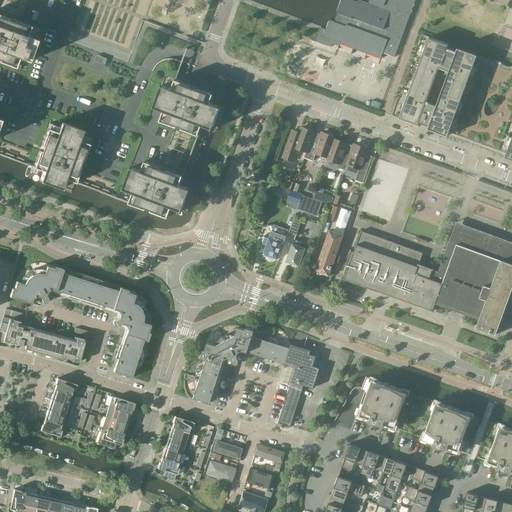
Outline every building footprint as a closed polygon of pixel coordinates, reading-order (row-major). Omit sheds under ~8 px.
[(319,31),(315,41),(331,47),(332,43),(338,46),(340,41),(340,42),(342,42),(346,44),(353,46),(354,47),(367,51),(367,52),(369,52),(380,56),(380,58),(382,52),(394,57),(415,0),(368,0),(369,0),(368,3),(358,0),(356,0),(356,2),(351,0),(340,0),(336,12),(338,13),(334,22),(329,20),(326,28),(326,29),(320,27),(319,31)] [(0,61),(17,68),(19,69),(23,59),(28,61),(36,39),(31,37),(35,27),(0,14),(0,61)] [(403,110),(400,118),(419,125),(420,121),(430,125),(429,128),(511,158),(511,67),(458,48),(457,51),(447,47),(448,44),(429,37),(426,46),(428,47),(426,53),(424,53),(418,67),(420,69),(417,74),(415,74),(413,81),(414,82),(412,88),(410,88),(405,103),(407,103),(405,110),(403,110)] [(159,120),(197,135),(198,135),(202,125),(212,129),(220,107),(210,103),(213,93),(176,79),(175,78),(171,89),(161,85),(153,107),(163,111),(159,120)] [(73,182),(74,183),(91,138),(81,135),(83,130),(61,122),(59,127),(49,123),(33,167),(34,167),(43,170),(39,180),(61,188),(65,178),(74,182),(73,182)] [(297,148),(306,151),(307,152),(313,135),(314,131),(302,126),(300,132),(293,130),(283,157),(293,161),(297,148)] [(327,159),(334,138),(335,136),(322,132),(320,137),(313,135),(307,152),(306,151),(304,157),(313,160),(316,153),(327,157),(326,159),(327,159)] [(352,151),(344,148),(346,143),(334,138),(327,159),(338,163),(337,167),(346,170),(348,164),(347,164),(352,151)] [(355,143),(352,151),(347,164),(348,164),(346,170),(357,174),(355,180),(363,182),(372,156),(365,154),(367,148),(355,143)] [(408,170),(380,159),(361,211),(390,221),(408,170)] [(145,161),(144,162),(141,171),(131,167),(119,199),(129,202),(129,203),(130,203),(131,203),(168,217),(172,207),(182,210),(190,189),(180,185),(183,175),(145,161)] [(295,183),(293,190),(300,193),(302,185),(295,183)] [(317,187),(313,197),(320,200),(324,189),(317,187)] [(301,200),(302,195),(290,190),(287,199),(299,204),(301,200)] [(299,204),(298,209),(316,215),(321,201),(302,195),(301,200),(299,204)] [(343,197),(337,195),(334,202),(340,204),(343,197)] [(333,221),(338,207),(331,204),(326,218),(333,221)] [(341,208),(333,232),(343,235),(351,211),(341,208)] [(435,303),(444,306),(479,319),(476,328),(495,335),(511,289),(511,227),(504,224),(461,209),(439,272),(431,269),(432,269),(434,270),(434,269),(419,263),(423,253),(361,230),(354,251),(352,250),(352,249),(351,249),(346,264),(347,264),(347,263),(349,264),(344,278),(433,311),(435,303)] [(296,234),(301,220),(293,217),(288,231),(296,234)] [(277,258),(283,241),(285,242),(288,232),(286,231),(287,230),(274,225),(272,231),(270,237),(269,237),(269,239),(265,238),(263,243),(267,244),(264,254),(277,258)] [(329,231),(315,271),(316,271),(316,272),(316,273),(317,273),(318,274),(319,274),(320,275),(321,275),(321,274),(322,274),(323,274),(329,276),(343,235),(333,232),(329,231)] [(293,244),(292,244),(286,261),(299,266),(305,248),(300,246),(302,242),(294,239),(293,244)] [(12,288),(9,296),(30,303),(31,303),(33,298),(36,296),(40,297),(42,301),(48,298),(46,295),(47,291),(51,289),(118,310),(120,314),(118,318),(115,320),(117,325),(121,324),(125,325),(127,328),(113,372),(131,378),(144,340),(147,341),(150,332),(148,332),(150,324),(143,322),(143,316),(142,310),(138,305),(132,302),(135,294),(127,292),(128,290),(119,287),(118,290),(62,272),(63,269),(55,266),(54,268),(47,265),(44,273),(38,273),(32,274),(27,278),(24,283),(16,281),(14,288),(12,288)] [(10,316),(26,320),(27,314),(12,310),(10,316)] [(3,317),(0,327),(0,331),(5,333),(3,341),(17,345),(17,344),(22,345),(22,344),(25,345),(24,349),(65,360),(66,358),(79,362),(84,345),(90,346),(91,341),(74,336),(73,341),(19,326),(20,321),(3,317)] [(254,330),(253,330),(246,328),(245,329),(237,327),(235,335),(215,345),(207,342),(205,350),(203,349),(197,356),(206,360),(194,398),(210,403),(224,359),(227,358),(231,359),(233,363),(239,360),(237,356),(238,352),(242,350),(284,364),(289,348),(252,336),(254,330)] [(94,333),(75,328),(73,333),(92,338),(94,333)] [(310,350),(291,344),(289,348),(284,364),(289,365),(293,366),(293,367),(288,383),(290,384),(278,423),(290,427),(304,385),(313,388),(319,368),(313,366),(316,356),(309,354),(310,350)] [(289,365),(283,382),(288,383),(293,367),(293,366),(289,365)] [(56,384),(54,389),(76,396),(77,391),(75,390),(77,384),(57,378),(55,384),(56,384)] [(365,413),(364,416),(364,417),(370,419),(368,424),(378,428),(379,424),(383,426),(383,424),(389,426),(390,425),(391,423),(396,424),(397,422),(399,415),(405,400),(404,400),(407,394),(401,392),(402,390),(402,389),(397,387),(397,388),(383,383),(383,382),(378,380),(377,381),(377,383),(371,381),(369,387),(364,400),(361,409),(360,412),(365,413)] [(54,389),(51,399),(72,406),(76,396),(54,389)] [(112,396),(109,406),(130,413),(132,409),(134,403),(112,396)] [(69,416),(72,406),(51,399),(48,409),(69,416)] [(461,445),(463,439),(469,423),(468,423),(470,417),(465,415),(466,413),(466,412),(461,410),(460,411),(447,406),(447,405),(441,404),(441,406),(435,404),(433,410),(425,432),(424,435),(429,437),(428,439),(428,440),(434,442),(432,447),(442,451),(443,448),(446,449),(447,447),(453,449),(454,448),(454,446),(459,448),(460,445),(461,445)] [(127,423),(130,413),(109,406),(106,417),(127,423)] [(48,409),(44,420),(66,426),(69,416),(48,409)] [(173,422),(171,427),(193,434),(194,429),(192,428),(194,422),(174,416),(172,422),(173,422)] [(106,417),(102,427),(124,434),(127,423),(106,417)] [(42,424),(40,430),(60,436),(62,430),(64,431),(66,426),(44,420),(43,424),(42,424)] [(122,438),(124,434),(102,427),(97,443),(114,449),(116,443),(121,445),(123,438),(122,438)] [(193,434),(171,427),(168,437),(189,444),(193,434)] [(505,430),(499,427),(497,433),(495,437),(489,455),(488,458),(493,460),(492,462),(492,463),(498,465),(496,470),(506,474),(507,471),(510,472),(511,470),(511,429),(505,427),(505,428),(505,430)] [(165,447),(181,453),(185,443),(189,444),(168,437),(165,447)] [(215,438),(211,450),(239,458),(242,447),(215,438)] [(254,454),(281,463),(285,450),(258,442),(254,454)] [(350,443),(341,467),(352,471),(355,461),(364,464),(368,451),(358,448),(359,447),(350,443)] [(165,447),(161,457),(178,463),(181,453),(165,447)] [(369,450),(368,451),(364,464),(360,474),(370,477),(374,468),(383,471),(387,458),(377,455),(378,454),(369,450)] [(178,463),(161,457),(160,462),(159,461),(157,468),(165,470),(163,476),(174,480),(176,474),(177,474),(179,468),(176,467),(178,463)] [(236,467),(209,458),(204,473),(231,482),(236,467)] [(387,458),(383,471),(392,474),(388,484),(398,488),(407,464),(398,461),(398,462),(387,458)] [(245,481),(271,489),(276,474),(250,466),(245,481)] [(436,485),(439,476),(416,467),(412,478),(421,481),(418,490),(431,494),(435,484),(436,485)] [(335,485),(336,485),(332,495),(345,500),(349,491),(358,494),(361,484),(338,476),(335,485)] [(424,511),(428,503),(429,504),(432,495),(431,494),(418,490),(409,486),(405,496),(415,500),(411,509),(420,511),(424,511)] [(14,489),(9,509),(15,510),(14,511),(19,511),(25,492),(20,491),(20,490),(14,489)] [(258,511),(259,511),(263,511),(264,511),(269,498),(243,489),(238,504),(251,508),(250,511),(258,511)] [(19,511),(32,511),(37,494),(25,492),(19,511)] [(486,498),(476,495),(476,494),(467,492),(461,511),(472,511),(474,509),(483,511),(486,498)] [(32,511),(45,511),(49,497),(37,494),(32,511)] [(329,505),(328,505),(324,511),(350,511),(342,509),(345,500),(332,495),(329,505)] [(49,497),(45,511),(58,511),(61,500),(49,497)] [(503,511),(506,503),(495,500),(496,499),(486,497),(486,498),(483,511),(482,511),(503,511)] [(58,511),(71,511),(74,503),(61,500),(58,511)] [(84,511),(86,506),(74,503),(71,511),(84,511)] [(511,511),(511,504),(506,503),(503,511),(511,511)]
